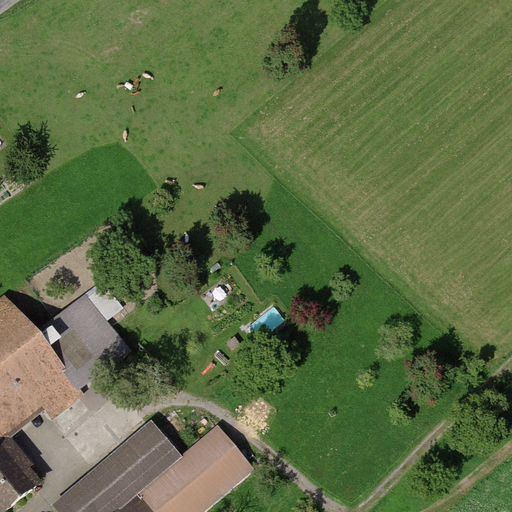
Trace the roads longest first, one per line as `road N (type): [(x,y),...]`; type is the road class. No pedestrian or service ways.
road 1 (track): [(134,412),(181,401),(203,405),(339,511)]
road 2 (track): [(366,511),(511,367)]
